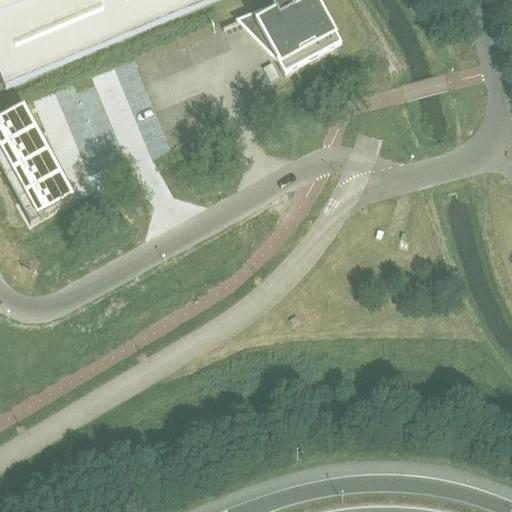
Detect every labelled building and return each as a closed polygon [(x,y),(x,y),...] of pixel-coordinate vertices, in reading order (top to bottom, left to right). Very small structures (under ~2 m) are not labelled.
[(0,0),(0,79),(5,91),(223,0),(0,0)] [(252,19),(248,21),(249,22),(254,31),(257,30),(277,66),(284,80),(285,81),(338,52),(342,50),(316,2),(312,4),(308,6),(304,0),(297,0),(274,10),(252,19)] [(73,86),(56,93),(60,103),(77,96),(73,86)] [(0,154),(37,134),(24,111),(0,123),(0,154)] [(37,134),(0,154),(0,169),(6,181),(50,157),(37,134)] [(6,181),(19,203),(62,180),(50,157),(6,181)] [(75,203),(62,180),(19,203),(30,224),(28,224),(30,228),(32,227),(75,203)]
